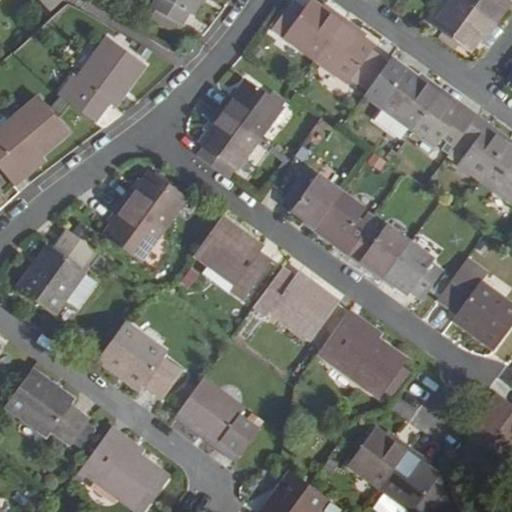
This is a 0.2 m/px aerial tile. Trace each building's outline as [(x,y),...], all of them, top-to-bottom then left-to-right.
[(197,16),(207,0),(160,0),(156,7),(161,10),(182,23),(187,26),(193,14),(197,16)] [(501,24),(468,0),(457,0),(439,24),(474,51),(487,34),(491,36),(501,24)] [(511,0),(468,0),(501,24),(510,11),(506,9),(511,0)] [(318,60),(346,21),(335,13),(332,17),(314,3),(307,12),(297,4),(289,14),(277,30),(318,60)] [(176,33),(182,23),(161,10),(154,20),(176,33)] [(285,11),(273,27),(277,30),(289,14),(285,11)] [(359,30),(346,21),(318,60),(351,85),(354,80),(370,91),(389,65),(373,53),(376,49),(356,34),(359,30)] [(116,108),(147,65),(111,38),(79,81),(84,85),(71,104),(98,123),(111,105),(116,108)] [(415,131),(441,96),(444,92),(431,83),(428,86),(410,73),(384,108),(386,109),(412,129),(415,131)] [(229,96),(220,109),(262,138),(285,106),(248,79),(234,99),(229,96)] [(457,147),(478,118),(466,109),(464,112),(441,96),(415,131),(437,147),(444,137),(457,147)] [(0,164),(3,167),(19,188),(50,162),(46,157),(74,134),(45,100),(0,136),(0,164)] [(262,138),(220,109),(212,120),(217,124),(205,142),(210,146),(202,158),(232,180),(262,138)] [(403,141),(412,129),(386,109),(376,121),(403,141)] [(491,128),(478,118),(457,147),(470,156),(463,166),(485,182),(511,147),(488,130),(491,128)] [(511,145),(511,147),(485,182),(511,201),(511,145)] [(135,187),(126,199),(165,227),(188,196),(153,170),(138,190),(135,187)] [(296,210),(319,226),(344,192),(321,175),(318,178),(307,170),(286,198),(298,207),(296,210)] [(0,184),(5,190),(11,186),(0,173),(0,184)] [(351,255),(371,227),(359,218),(366,208),(344,192),(319,226),(342,244),(340,246),(351,255)] [(165,227),(126,199),(117,212),(121,215),(107,233),(142,259),(165,227)] [(240,285),(235,292),(247,301),(274,264),(262,255),(265,250),(224,219),(198,254),(213,265),(240,285)] [(388,277),(413,242),(390,224),(382,235),(371,227),(351,255),(362,263),(365,260),(388,277)] [(52,246),(23,288),(58,314),(88,272),(84,269),(97,250),(71,230),(57,249),(52,246)] [(437,259),(413,242),(388,277),(411,294),(414,290),(425,299),(446,271),(435,262),(437,259)] [(472,258),(464,269),(483,283),(491,272),(472,258)] [(232,295),(235,292),(240,285),(213,265),(205,275),(232,295)] [(464,269),(462,273),(442,300),(460,314),(458,318),(499,349),(511,331),(511,304),(483,283),(464,269)] [(296,280),(284,271),(256,308),(268,317),(274,310),(315,340),(341,305),(300,274),(296,280)] [(386,334),(354,310),(323,351),(384,397),(410,361),(382,340),(386,334)] [(172,352),(131,322),(105,357),(147,388),(150,384),(169,399),(189,371),(169,357),(172,352)] [(74,399),(33,369),(7,404),(48,434),(51,430),(70,445),(91,417),(71,402),(74,399)] [(248,412),(206,381),(180,418),(221,448),(224,444),(244,458),(265,431),(244,416),(248,412)] [(414,383),(396,409),(414,420),(431,394),(414,383)] [(462,459),(488,479),(502,461),(506,465),(511,456),(511,402),(502,394),(469,437),(475,441),(462,459)] [(146,448),(114,424),(83,467),(142,511),(169,475),(142,454),(146,448)] [(383,488),(412,449),(400,440),(397,443),(377,428),(351,465),(383,488)] [(424,457),(412,449),(383,488),(413,511),(415,509),(418,511),(432,511),(446,494),(434,484),(439,477),(441,475),(422,461),(424,457)] [(323,511),(332,501),(295,474),(266,511),(323,511)] [(452,486),(439,477),(434,484),(446,494),(452,486)]
